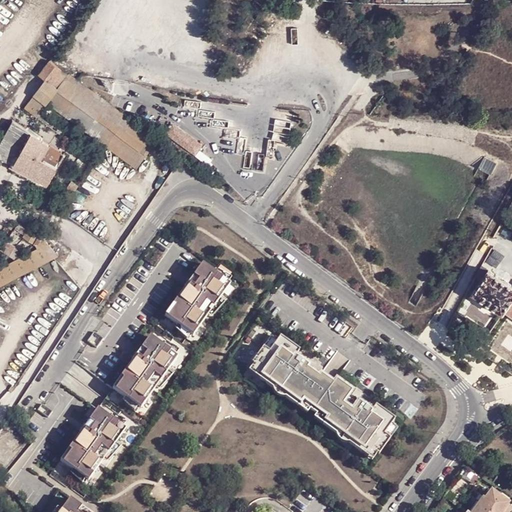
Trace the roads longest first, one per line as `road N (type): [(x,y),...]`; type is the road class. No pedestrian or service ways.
road 1 (residential): [(27,399),(169,202),(188,193),(213,199),(461,387)]
road 2 (primary): [(511,45),(455,64),(222,45),(2,0)]
